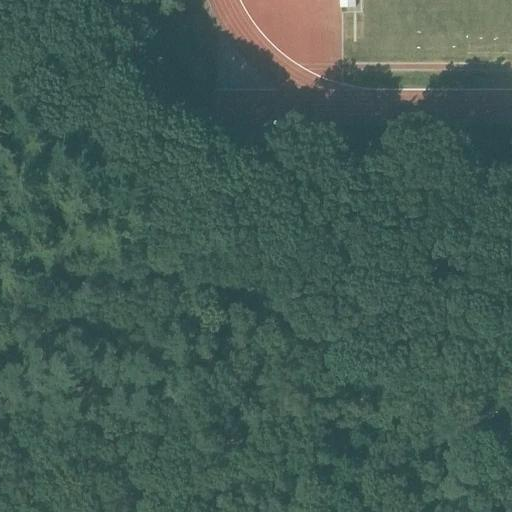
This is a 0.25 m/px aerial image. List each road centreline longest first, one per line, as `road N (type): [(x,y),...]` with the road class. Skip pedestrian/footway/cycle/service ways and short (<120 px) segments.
road 1 (track): [(428,447),(0,77)]
road 2 (track): [(279,511),(428,447)]
